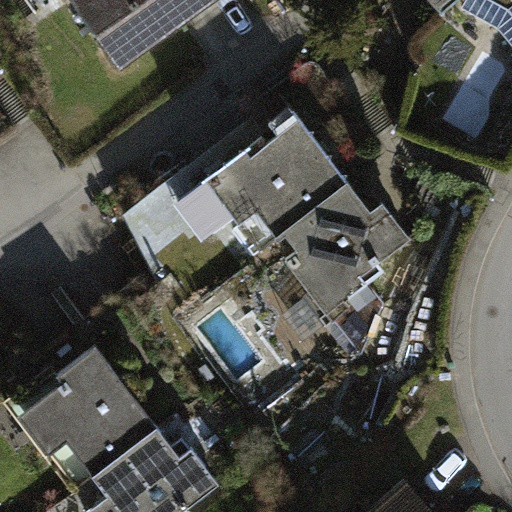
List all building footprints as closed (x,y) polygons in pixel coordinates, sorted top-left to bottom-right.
[(228,7),(223,0),(52,0),(113,86),(228,7)] [(267,143),(263,137),(180,199),(204,231),(218,231),(237,217),(248,231),(264,219),(278,238),(286,232),(350,184),(301,118),(267,143)] [(350,184),(286,232),(299,249),(288,258),(328,312),(385,270),(379,262),(411,238),(384,201),(371,211),(350,184)] [(150,450),(87,372),(12,433),(47,475),(59,465),(88,500),(150,450)] [(172,478),(150,450),(88,500),(96,510),(94,511),(199,511),(213,502),(185,468),(172,478)] [(441,511),(405,471),(358,511),(441,511)]
